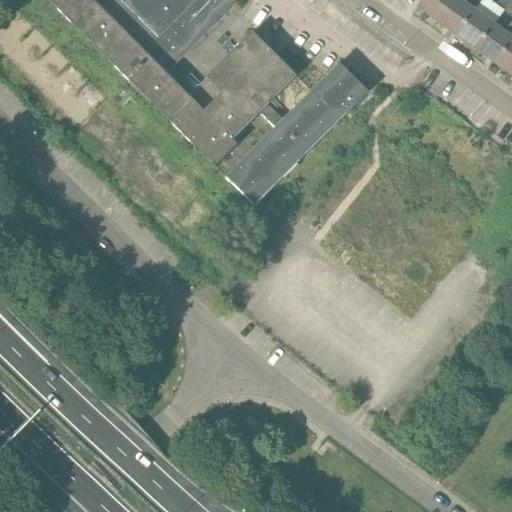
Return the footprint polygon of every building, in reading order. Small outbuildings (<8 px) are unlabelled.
[(297,165),(340,122),(368,94),(339,64),(283,121),(268,106),(296,77),(276,57),(275,59),(267,51),(268,49),(252,34),(196,90),(173,68),(238,4),(233,0),(46,0),(114,67),(215,168),(237,146),(233,141),(260,114),(275,129),(226,179),(254,208),(297,165)] [(437,24),(454,0),(424,0),(417,10),(437,24)] [(456,38),(475,12),(458,0),(454,0),(437,24),(456,38)] [(500,0),(498,3),(506,9),(511,0),(500,0)] [(475,51),(493,25),(475,12),(456,38),(475,51)] [(495,66),(511,41),(511,21),(504,33),(493,25),(475,51),(495,66)] [(511,77),(511,41),(495,66),(511,77)]
